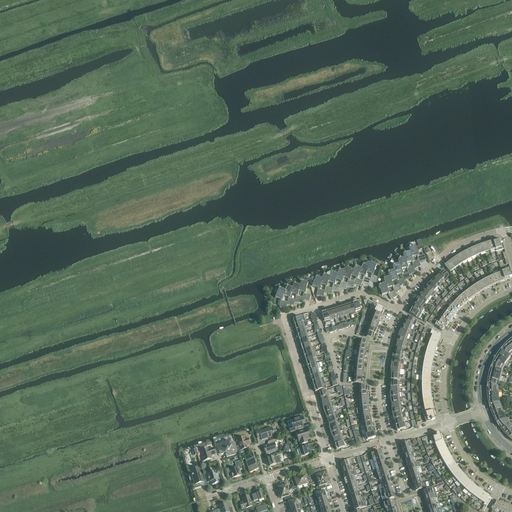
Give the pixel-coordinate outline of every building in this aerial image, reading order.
[(498,240),(493,241),(495,250),(496,252),(504,249),(501,240),(499,241),(498,240)] [(410,251),(410,252),(411,257),(412,257),(417,256),(418,261),(419,261),(421,261),(422,262),(426,260),(424,254),(419,256),(417,251),(416,251),(416,246),(409,247),(409,248),(408,249),(409,250),(409,251),(410,251)] [(474,247),(472,248),(476,256),(480,254),(477,246),(474,247)] [(469,250),(467,251),(471,258),(476,256),(472,248),(469,250)] [(466,251),(462,253),(467,261),(471,258),(467,251),(466,251)] [(414,262),(412,257),(411,257),(410,252),(404,253),(404,254),(403,255),(403,256),(404,257),(405,257),(405,258),(406,263),(412,262),(412,263),(413,267),(414,268),(415,267),(416,267),(416,268),(421,266),(419,261),(418,261),(414,262)] [(461,254),(458,256),(462,263),(467,261),(462,253),(461,254)] [(456,257),(453,259),(458,266),(462,263),(458,256),(456,257)] [(408,268),(406,263),(405,258),(399,259),(399,260),(398,260),(398,261),(398,262),(399,263),(400,264),(401,269),(407,268),(407,269),(408,273),(408,274),(409,274),(410,273),(411,273),(411,274),(412,274),(416,273),(414,268),(413,267),(408,268)] [(452,260),(449,262),(454,269),(458,266),(453,259),(452,260)] [(454,269),(449,262),(447,263),(444,266),(450,272),(454,269)] [(378,277),(373,276),(375,270),(374,270),(377,265),(371,263),(370,263),(365,264),(365,265),(369,267),(366,272),(367,272),(372,275),(370,279),(370,280),(372,281),(372,282),(376,283),(378,277)] [(365,278),(367,272),(366,272),(369,267),(365,265),(363,264),(363,265),(362,265),(361,267),(361,268),(361,269),(359,274),(364,276),(364,277),(362,281),(363,281),(362,282),(365,283),(364,284),(369,285),(370,280),(370,279),(365,278)] [(403,273),(401,269),(400,264),(394,265),(394,266),(393,266),(393,267),(393,268),(394,269),(394,270),(396,275),(396,276),(397,275),(401,274),(402,275),(403,278),(403,279),(404,280),(404,279),(406,279),(406,280),(410,279),(409,274),(408,274),(408,273),(403,274),(403,273)] [(357,279),(359,274),(361,269),(355,266),(355,267),(355,266),(354,267),(353,268),(353,270),(353,271),(351,275),(351,276),(356,278),(355,282),(355,283),(354,283),(355,283),(355,284),(357,284),(356,285),(361,287),(362,284),(362,282),(363,281),(362,281),(357,279)] [(350,280),(351,276),(351,275),(353,271),(353,270),(348,268),(347,268),(342,271),(345,272),(343,277),(344,277),(348,280),(347,283),(347,284),(347,285),(348,286),(349,286),(349,287),(353,289),(355,283),(354,283),(355,283),(355,282),(350,280)] [(506,269),(501,270),(504,281),(509,279),(509,278),(511,277),(509,268),(506,269)] [(342,282),(344,277),(343,277),(345,272),(342,271),(339,270),(338,270),(334,272),(332,271),(332,272),(337,274),(335,279),(335,280),(336,280),(341,282),(340,286),(340,287),(340,288),(342,288),(341,289),(346,290),(347,285),(347,284),(347,283),(344,283),(342,282)] [(398,280),(397,275),(396,276),(396,275),(394,270),(388,272),(388,273),(387,274),(388,275),(389,276),(389,277),(391,282),(392,282),(397,280),(397,281),(399,285),(399,284),(399,285),(401,285),(402,286),(406,284),(404,279),(404,280),(403,279),(403,278),(401,279),(398,280)] [(492,274),(493,276),(497,283),(500,282),(504,281),(501,270),(498,272),(492,274)] [(443,271),(439,274),(445,280),(449,277),(443,271)] [(335,285),(336,280),(335,280),(335,279),(337,274),(332,272),(331,272),(331,273),(331,272),(330,273),(327,274),(326,276),(329,277),(330,277),(328,280),(328,282),(333,284),(332,289),(332,290),(333,290),(334,290),(334,291),(339,292),(340,287),(340,286),(335,285)] [(327,287),(328,282),(328,280),(330,277),(329,277),(326,276),(324,274),(324,275),(323,275),(322,276),(322,277),(322,278),(322,279),(321,282),(320,284),(321,285),(325,287),(324,291),(324,292),(326,292),(327,293),(326,294),(328,294),(331,295),(332,290),(332,289),(327,287)] [(439,274),(435,278),(441,284),(445,280),(439,274)] [(493,276),(488,278),(492,286),(497,283),(493,276)] [(319,290),(321,285),(320,284),(321,282),(322,279),(321,279),(316,277),(315,277),(312,279),(312,281),(314,282),(312,286),(318,289),(317,290),(317,291),(316,294),(317,294),(319,295),(319,296),(320,296),(323,297),(324,292),(324,291),(319,290)] [(394,287),(392,282),(391,282),(389,277),(383,279),(384,279),(383,279),(383,281),(383,282),(384,283),(385,283),(385,284),(386,288),(386,289),(387,289),(392,287),(394,291),(395,292),(397,291),(398,292),(402,290),(399,285),(399,284),(399,285),(394,287)] [(432,280),(431,281),(437,288),(441,284),(435,278),(434,279),(432,280)] [(488,278),(483,280),(488,288),(492,286),(488,278)] [(483,280),(479,283),(483,290),(488,288),(483,280)] [(301,285),(300,286),(298,291),(299,291),(304,293),(303,298),(303,299),(305,299),(305,300),(309,302),(311,295),(305,294),(307,288),(306,288),(308,284),(302,281),(302,282),(301,282),(300,284),(300,285),(301,285)] [(428,284),(427,286),(434,292),(437,288),(431,281),(429,283),(428,284)] [(479,283),(474,286),(479,293),(483,290),(479,283)] [(298,297),(299,291),(298,291),(300,286),(294,284),(293,285),(292,286),(292,287),(293,287),(293,288),(291,293),(291,294),(296,296),(295,300),(295,301),(298,302),(297,303),(302,304),(303,299),(303,298),(298,297)] [(389,293),(387,289),(386,289),(386,288),(385,284),(380,285),(379,285),(379,286),(378,287),(379,289),(380,289),(381,293),(382,295),(388,294),(391,299),(391,300),(391,299),(393,298),(393,299),(395,298),(397,297),(395,292),(394,291),(392,292),(390,293),(389,293)] [(290,299),(291,294),(291,293),(293,288),(292,288),(287,286),(287,287),(286,286),(285,287),(285,289),(285,290),(285,291),(283,296),(288,298),(288,302),(288,303),(288,304),(290,304),(290,305),(294,306),(295,301),(295,300),(290,299)] [(425,289),(424,290),(431,296),(434,292),(427,286),(426,287),(425,289)] [(474,286),(469,289),(475,296),(479,293),(474,286)] [(282,301),(283,296),(285,291),(279,288),(279,289),(278,289),(277,291),(277,292),(278,292),(275,298),(281,300),(279,307),(280,307),(280,306),(282,306),(282,308),(286,309),(288,303),(288,302),(282,301)] [(469,289),(465,292),(471,299),(475,296),(469,289)] [(421,293),(420,294),(427,300),(431,296),(424,290),(423,292),(421,293)] [(465,292),(461,296),(467,302),(471,299),(465,292)] [(418,297),(417,299),(424,304),(427,300),(420,294),(419,296),(418,297)] [(461,296),(457,300),(463,306),(467,302),(461,296)] [(416,301),(415,302),(415,304),(422,308),(424,304),(417,299),(416,301)] [(457,300),(453,304),(460,309),(463,306),(457,300)] [(353,301),(352,301),(355,312),(361,311),(358,302),(354,303),(354,301),(353,301)] [(342,304),(342,305),(345,315),(350,314),(347,305),(344,306),(343,304),(342,304)] [(415,304),(412,309),(421,314),(424,310),(422,308),(415,304)] [(453,304),(450,308),(456,313),(460,309),(453,304)] [(373,311),(374,312),(382,315),(384,310),(380,308),(381,307),(379,306),(378,307),(376,306),(373,311)] [(332,308),(331,308),(335,319),(340,317),(337,308),(334,309),(333,307),(332,308)] [(450,308),(446,312),(453,317),(456,313),(450,308)] [(421,314),(412,309),(409,313),(416,318),(418,319),(421,314)] [(330,320),(327,311),(321,313),(324,322),(325,322),(325,324),(330,322),(330,320)] [(441,315),(439,318),(448,324),(450,321),(453,317),(446,312),(444,311),(441,315)] [(374,312),(372,317),(380,320),(382,315),(374,312)] [(407,316),(405,321),(413,325),(415,320),(407,316)] [(293,320),(294,325),(303,322),(302,317),(293,320)] [(372,317),(370,322),(379,325),(379,323),(379,321),(380,320),(372,317)] [(448,324),(439,318),(436,323),(435,325),(443,330),(444,327),(446,328),(448,324)] [(294,331),(305,327),(307,327),(306,321),(303,322),(294,325),(295,328),(294,329),(294,330),(294,331)] [(405,321),(403,326),(410,330),(413,325),(405,321)] [(370,322),(368,327),(377,330),(377,328),(378,327),(379,325),(370,322)] [(401,329),(400,331),(408,335),(410,330),(403,326),(402,328),(401,329)] [(398,335),(398,337),(407,339),(408,335),(400,331),(399,333),(398,335)] [(432,331),(428,340),(438,343),(440,339),(439,338),(440,335),(432,331)] [(374,335),(366,332),(364,332),(363,337),(373,340),(374,335)] [(297,340),(297,341),(308,338),(307,333),(298,335),(299,339),(297,339),(297,340)] [(425,348),(427,349),(435,351),(437,346),(438,343),(428,340),(427,343),(425,348)] [(300,351),(311,348),(310,343),(301,346),(302,349),(300,349),(300,350),(300,351)] [(502,352),(499,356),(508,362),(511,357),(510,356),(504,348),(501,351),(502,352)] [(303,361),(304,362),(315,358),(313,353),(304,356),(305,359),(303,360),(303,361)] [(499,356),(496,361),(505,366),(508,362),(499,356)] [(496,361),(493,365),(502,370),(505,366),(496,361)] [(307,371),(307,372),(318,369),(316,363),(307,366),(308,370),(307,370),(307,371)] [(493,369),(491,374),(501,377),(502,371),(502,370),(493,365),(491,369),(493,369)] [(310,382),(321,379),(319,374),(310,377),(311,380),(310,380),(310,381),(310,382)] [(491,374),(490,379),(499,382),(502,382),(504,377),(501,377),(491,374)] [(323,384),(314,387),(315,392),(324,389),(327,389),(325,383),(323,384)] [(489,388),(489,393),(499,393),(499,387),(498,387),(488,384),(487,389),(488,389),(488,388),(489,388)] [(491,408),(493,413),(502,409),(500,404),(490,404),(490,409),(490,408),(491,408)] [(324,412),(325,414),(334,411),(332,406),(323,409),(324,411),(324,412)] [(493,413),(495,418),(504,414),(502,409),(493,413)] [(434,411),(425,413),(423,414),(425,419),(426,422),(435,420),(434,417),(435,416),(434,411)] [(495,418),(497,423),(506,419),(504,414),(495,418)] [(327,419),(329,424),(337,421),(336,419),(338,419),(337,416),(335,416),(327,419)] [(292,425),(291,425),(291,426),(292,426),(292,427),(289,428),(290,432),(304,428),(302,425),(305,424),(303,417),(294,419),(290,421),(292,425)] [(500,426),(503,430),(511,424),(507,419),(506,419),(497,423),(498,427),(499,427),(499,426),(500,426)] [(396,426),(396,425),(395,426),(397,431),(401,430),(402,432),(403,432),(404,431),(404,429),(406,429),(405,423),(404,423),(404,424),(396,426)] [(503,430),(506,434),(511,429),(511,425),(511,424),(503,430)] [(331,433),(331,435),(340,432),(338,427),(330,429),(330,431),(331,433)] [(274,436),(273,433),(274,433),(273,432),(272,428),(271,428),(260,432),(259,430),(255,431),(258,439),(261,438),(262,440),(274,436)] [(308,439),(306,430),(296,433),(299,442),(300,445),(307,443),(306,439),(308,439)] [(365,435),(366,441),(369,440),(369,442),(370,442),(371,442),(371,441),(371,439),(375,438),(374,433),(373,433),(365,435)] [(433,444),(435,444),(443,440),(441,435),(440,436),(439,433),(430,436),(431,439),(433,444)] [(250,445),(248,439),(245,440),(244,438),(238,440),(241,450),(239,451),(240,454),(246,452),(245,449),(248,448),(247,446),(250,445)] [(264,447),(266,455),(277,451),(274,443),(277,443),(276,439),(268,442),(269,445),(264,447)] [(225,453),(227,458),(237,454),(233,440),(218,444),(217,445),(219,451),(220,451),(219,452),(220,454),(221,455),(223,454),(224,452),(225,453)] [(435,444),(437,448),(445,445),(443,440),(435,444)] [(335,445),(336,450),(341,449),(341,450),(342,450),(343,450),(343,448),(345,447),(344,442),(343,442),(335,445)] [(401,445),(403,450),(411,447),(409,442),(401,445)] [(437,448),(439,454),(447,450),(445,445),(437,448)] [(310,455),(312,455),(311,452),(310,452),(308,446),(302,448),(302,449),(298,450),(301,457),(304,455),(305,456),(310,454),(310,455)] [(216,454),(214,448),(209,450),(208,449),(205,450),(204,450),(201,452),(204,461),(211,459),(211,456),(216,454)] [(439,454),(441,458),(449,454),(447,450),(439,454)] [(371,454),(373,459),(381,457),(380,451),(371,454)] [(247,460),(251,473),(258,470),(257,469),(258,469),(254,457),(253,454),(247,456),(248,459),(247,460)] [(441,458),(444,463),(452,459),(449,454),(441,458)] [(276,464),(281,463),(279,456),(274,457),(268,459),(269,465),(270,468),(271,467),(271,466),(276,465),(276,464)] [(444,463),(447,468),(454,463),(452,459),(444,463)] [(230,471),(232,479),(241,476),(240,470),(242,469),(240,461),(235,462),(237,469),(230,471)] [(341,463),(342,469),(351,466),(349,461),(341,463)] [(409,471),(418,468),(420,467),(419,462),(416,463),(407,465),(409,471)] [(447,468),(450,472),(457,467),(454,463),(447,468)] [(450,472),(453,477),(460,471),(457,467),(450,472)] [(192,476),(195,485),(199,484),(198,483),(201,482),(201,483),(204,482),(200,468),(190,470),(192,475),(192,476)] [(217,474),(217,473),(217,472),(215,472),(214,469),(206,471),(208,478),(210,482),(211,481),(212,485),(220,482),(218,475),(217,475),(217,474)] [(345,479),(354,476),(357,476),(355,470),(352,471),(344,474),(345,479)] [(316,476),(317,481),(327,478),(326,476),(325,476),(324,473),(321,474),(320,471),(314,473),(313,473),(314,476),(316,476)] [(453,477),(457,481),(463,475),(460,471),(453,477)] [(309,476),(306,477),(306,475),(303,476),(302,475),(297,477),(297,478),(294,479),(295,481),(292,482),(294,490),(298,489),(297,487),(308,484),(308,485),(312,484),(309,476)] [(457,481),(461,485),(467,479),(463,475),(457,481)] [(327,478),(317,481),(319,487),(317,487),(318,491),(326,488),(325,485),(328,484),(327,481),(328,481),(327,478)] [(461,485),(465,489),(471,482),(467,479),(461,485)] [(277,491),(278,493),(288,490),(286,485),(287,485),(286,481),(280,483),(281,486),(278,487),(279,490),(277,491)] [(378,486),(380,491),(391,488),(389,482),(381,485),(378,486)] [(465,489),(469,492),(474,486),(471,482),(465,489)] [(422,483),(414,486),(415,492),(427,488),(425,483),(422,483)] [(469,492),(473,496),(478,489),(474,486),(469,492)] [(380,491),(381,496),(393,493),(391,488),(380,491)] [(423,491),(424,497),(433,494),(431,489),(423,491)] [(471,497),(479,503),(485,494),(482,492),(478,489),(473,496),(471,497)] [(288,490),(278,493),(279,496),(280,496),(281,499),(284,498),(285,501),(292,499),(291,495),(290,496),(288,490)] [(262,494),(263,494),(262,491),(261,491),(261,492),(256,494),(257,494),(252,496),(254,502),(259,500),(259,501),(264,499),(262,494)] [(316,494),(317,499),(327,496),(326,494),(325,494),(324,491),(316,494)] [(393,493),(381,496),(383,502),(394,498),(393,493)] [(426,502),(435,499),(437,498),(436,493),(433,494),(424,497),(426,502)] [(485,494),(479,503),(484,506),(487,507),(491,499),(489,498),(489,496),(485,494)] [(242,498),(243,502),(240,503),(242,510),(253,507),(249,496),(242,498)] [(317,505),(319,505),(327,502),(326,499),(327,499),(327,496),(317,499),(315,500),(317,505)] [(288,506),(289,508),(301,504),(299,499),(288,502),(289,505),(288,506)] [(383,503),(385,509),(394,506),(392,501),(383,503)] [(362,502),(353,505),(355,510),(364,508),(362,502)] [(495,511),(500,511),(504,504),(499,502),(499,503),(496,502),(492,510),(495,511)] [(220,509),(220,510),(215,511),(214,511),(229,511),(227,503),(218,505),(218,506),(219,506),(220,509)] [(428,507),(429,511),(441,508),(439,503),(436,504),(428,507)]
